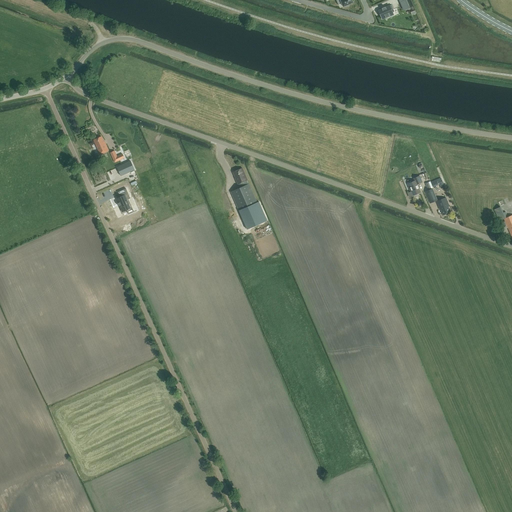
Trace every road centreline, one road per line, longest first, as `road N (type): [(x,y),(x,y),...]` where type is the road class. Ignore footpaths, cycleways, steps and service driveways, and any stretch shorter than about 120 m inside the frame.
road 1 (unclassified): [(66,76),(86,95),(511,246)]
road 2 (unclassified): [(511,137),(303,96),(126,37),(95,46),(66,76)]
road 3 (unclassified): [(235,511),(45,88)]
